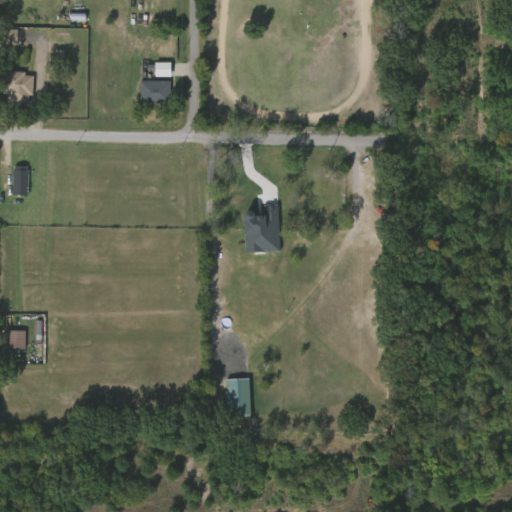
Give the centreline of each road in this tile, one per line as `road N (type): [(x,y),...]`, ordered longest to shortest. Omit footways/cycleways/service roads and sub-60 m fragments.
road 1 (residential): [(0,140),(378,139)]
road 2 (residential): [(194,0),(193,138)]
